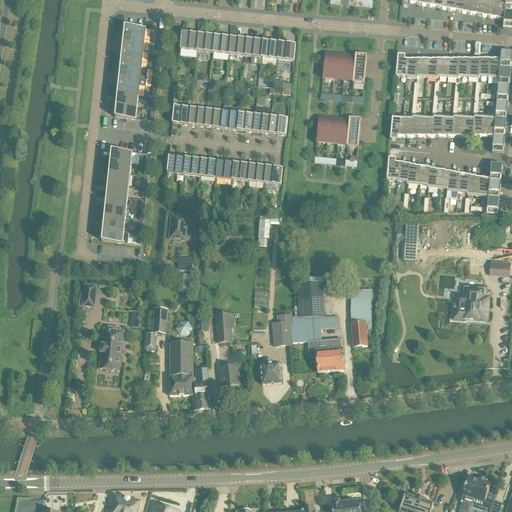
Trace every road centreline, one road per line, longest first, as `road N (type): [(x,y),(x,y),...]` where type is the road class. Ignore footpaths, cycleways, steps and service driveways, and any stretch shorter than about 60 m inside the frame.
road 1 (residential): [(0,426),(302,411),(511,385)]
road 2 (residential): [(103,482),(323,473),(511,447)]
road 3 (residential): [(382,31),(163,11)]
road 4 (residential): [(281,151),(92,132)]
road 5 (residential): [(92,132),(80,256),(140,262)]
road 6 (residential): [(163,11),(107,11),(92,132)]
road 7 (residential): [(511,41),(382,31)]
